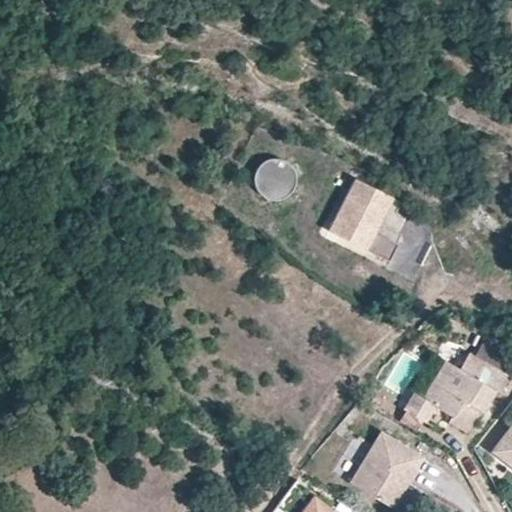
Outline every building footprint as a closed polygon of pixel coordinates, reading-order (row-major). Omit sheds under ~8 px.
[(295,183),(295,176),(293,170),(289,165),(284,161),(278,159),(271,158),(265,160),(260,164),(256,169),(254,175),(253,182),(255,188),(259,193),(264,197),(270,199),(277,200),(283,198),(288,194),(292,189),(295,183)] [(391,197),(352,178),(327,231),(387,261),(396,243),(373,232),(391,197)] [(497,393),(507,376),(468,352),(458,368),(444,360),(422,397),(413,393),(403,409),(426,423),(435,407),(451,417),(449,422),(466,433),(480,411),(481,411),(493,391),(497,393)] [(511,423),(491,451),(511,466),(511,423)] [(403,488),(423,455),(380,430),(365,457),(351,482),(397,509),(408,490),(403,488)] [(351,482),(365,457),(355,451),(340,476),(351,482)] [(331,511),(314,499),(303,511),(331,511)]
